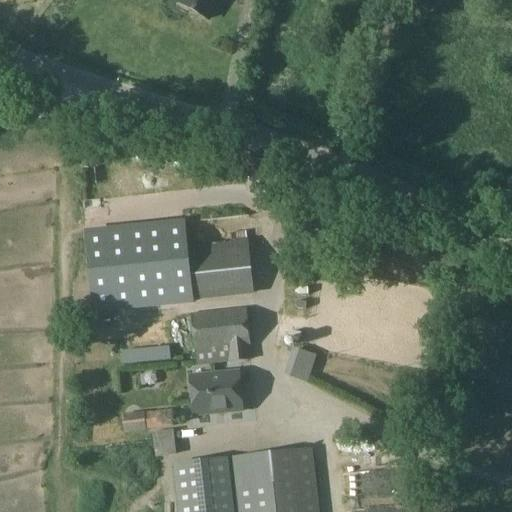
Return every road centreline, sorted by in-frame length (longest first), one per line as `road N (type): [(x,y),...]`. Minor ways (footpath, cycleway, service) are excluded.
road 1 (unclassified): [(511,252),(301,149),(131,96)]
road 2 (unknown): [(511,490),(320,420),(276,414)]
road 3 (unknown): [(276,414),(261,368),(276,213)]
road 4 (unclassified): [(131,96),(0,53)]
road 5 (unclassified): [(0,118),(131,96)]
